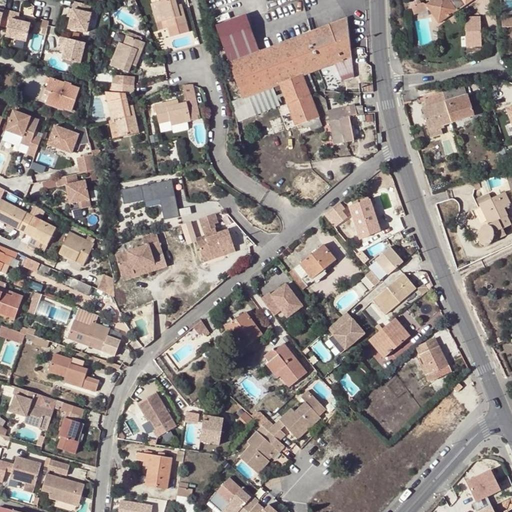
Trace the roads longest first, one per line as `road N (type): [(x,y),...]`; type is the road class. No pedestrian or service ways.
road 1 (residential): [(101,511),(112,420),(132,372),(301,223)]
road 2 (tertiary): [(395,143),(503,420)]
road 3 (residential): [(301,223),(220,162),(193,0)]
road 4 (tertiary): [(403,511),(455,451),(503,420)]
road 5 (residential): [(511,73),(498,65),(381,82)]
road 6 (residential): [(301,223),(395,143)]
